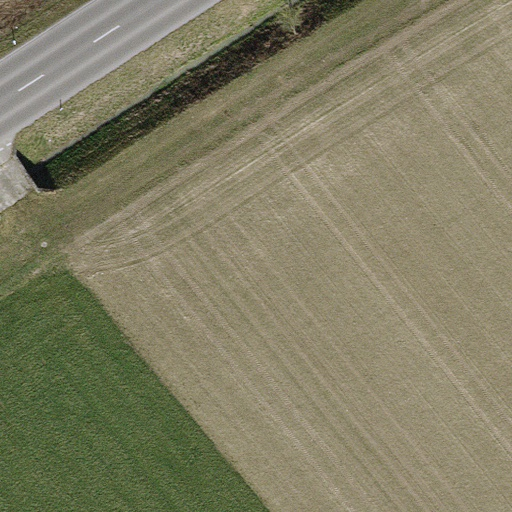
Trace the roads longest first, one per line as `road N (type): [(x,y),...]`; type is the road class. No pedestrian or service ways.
road 1 (track): [(0,262),(406,0)]
road 2 (secondary): [(0,103),(160,0)]
